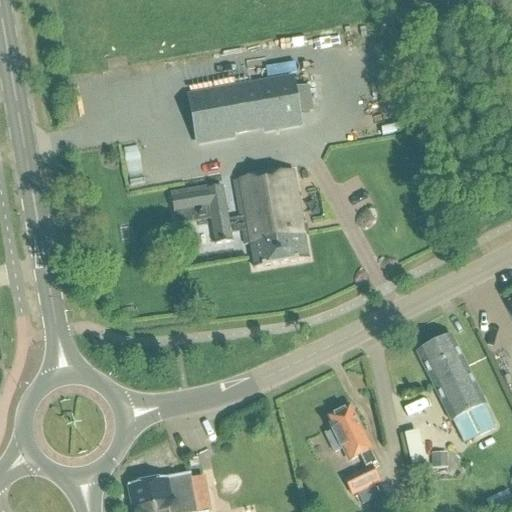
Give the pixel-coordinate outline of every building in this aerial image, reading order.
[(290,80),(189,98),(198,146),(233,140),(232,132),(263,126),(264,134),(299,128),(297,116),(311,113),(307,90),(293,93),(290,80)] [(376,109),(357,115),(360,124),(379,118),(376,109)] [(309,261),(293,173),(233,184),(246,255),(251,254),(254,271),(309,261)] [(206,192),(169,199),(172,216),(209,209),(206,192)] [(227,217),(210,220),(214,246),(232,243),(227,217)] [(450,425),(452,424),(463,445),(495,430),(485,407),(487,406),(452,339),(415,358),(450,425)] [(334,433),(326,436),(335,455),(343,451),(349,464),(360,459),(366,471),(345,482),(352,497),(379,484),(372,469),(378,466),(361,427),(359,428),(350,409),(327,420),(334,433)] [(447,455),(431,455),(432,470),(448,470),(447,455)] [(127,488),(131,511),(196,511),(190,477),(127,488)] [(489,511),(511,511),(511,502),(507,492),(485,502),(489,511)]
